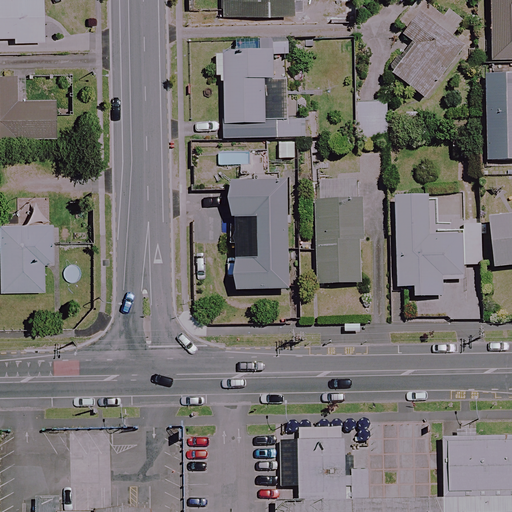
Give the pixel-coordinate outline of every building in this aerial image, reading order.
[(43,43),(42,0),(0,0),(0,38),(14,39),(14,43),(43,43)] [(301,17),(300,0),(223,0),(224,17),(301,17)] [(511,0),(490,0),(492,60),(511,59),(511,0)] [(406,37),(417,44),(395,77),(429,99),(464,47),(419,18),(406,37)] [(288,82),(273,82),(273,57),(288,56),(288,45),(250,45),(250,54),(217,54),(217,80),(225,80),(226,141),(311,139),(310,120),(289,120),(288,82)] [(511,76),(484,77),(484,161),(511,161),(511,76)] [(26,103),(26,78),(0,77),(0,139),(55,140),(56,104),(26,103)] [(389,137),(387,103),(357,105),(359,138),(389,137)] [(316,284),(360,285),(362,204),(357,203),(358,185),(323,185),(322,203),(318,203),(316,284)] [(288,292),(286,186),(231,187),(231,222),(239,222),(240,264),(236,264),(237,293),(288,292)] [(49,226),(48,198),(12,199),(13,214),(0,214),(0,277),(0,293),(44,292),(43,265),(53,265),(52,226),(49,226)] [(438,228),(438,223),(438,199),(398,199),(398,287),(416,287),(416,297),(443,297),(443,281),(463,281),(463,266),(483,266),(483,228),(438,228)] [(511,216),(490,219),(496,270),(511,267),(511,216)] [(511,511),(511,438),(437,440),(439,498),(438,511),(511,511)] [(345,439),(288,440),(290,502),(347,500),(345,439)] [(347,500),(290,502),(290,511),(438,511),(439,498),(347,500)]
